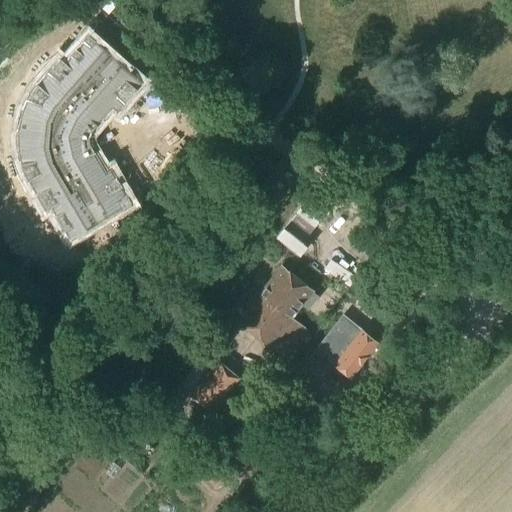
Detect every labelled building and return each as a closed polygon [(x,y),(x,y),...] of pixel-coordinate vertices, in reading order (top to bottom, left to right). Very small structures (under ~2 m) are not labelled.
[(43,101),(37,129),(39,154),(45,171),(60,198),(68,210),(74,205),(111,253),(169,200),(132,155),(128,158),(119,142),(116,127),(119,112),(125,105),(151,79),(158,84),(188,45),(133,3),(131,2),(100,37),(94,34),(73,56),(55,80),(43,101)] [(278,209),(304,175),(283,159),(257,192),(278,209)] [(301,304),(311,291),(312,290),(283,267),(261,294),(257,291),(236,316),(274,346),(286,356),(307,331),(294,321),(290,317),(301,304)] [(308,310),(312,305),(319,297),(311,291),(301,304),(308,310)] [(363,332),(376,316),(357,300),(343,316),(310,356),(318,363),(327,353),(330,356),(328,359),(350,376),(377,343),(363,332)] [(205,425),(214,414),(241,379),(219,362),(192,396),(183,408),(205,425)]
